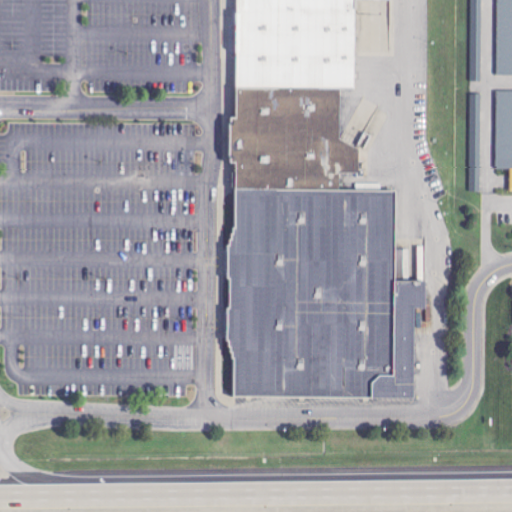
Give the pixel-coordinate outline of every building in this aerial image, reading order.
[(233,0),(231,86),(339,86),(352,87),(353,0),(233,0)] [(472,0),(472,82),(482,82),(482,0),(472,0)] [(511,0),(498,0),(498,75),(511,75),(511,0)] [(339,86),(231,86),(231,116),(224,116),(222,122),(222,155),(224,161),(230,161),(230,188),(337,189),(337,173),(358,172),(359,148),(338,138),(339,86)] [(511,91),(497,92),(498,170),(511,170),(511,193),(511,192),(511,91)] [(483,94),(472,94),(471,192),(481,193),(483,94)] [(413,399),(413,307),(424,307),(425,279),(396,277),(396,189),(337,189),(230,188),(230,228),(222,246),(222,278),(225,295),(222,307),(222,339),(229,360),(228,396),(413,399)]
